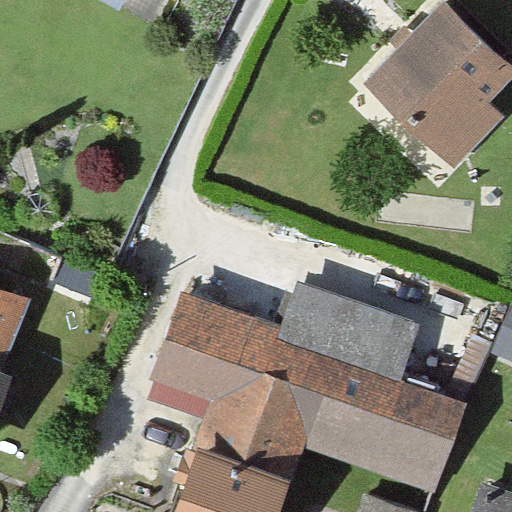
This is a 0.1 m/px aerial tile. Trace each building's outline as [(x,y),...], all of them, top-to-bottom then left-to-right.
[(439,0),(366,74),(453,160),(503,110),(485,93),(511,66),(511,61),(449,0),(439,0)] [(153,370),(214,392),(171,511),(271,511),(299,435),(435,484),(466,397),(396,372),(415,318),(299,277),(283,321),(183,286),(153,370)] [(0,386),(8,366),(0,363),(0,360),(26,294),(0,284),(0,386)] [(511,354),(511,297),(491,345),(511,354)] [(473,511),(511,511),(511,487),(485,479),(473,511)] [(423,511),(424,511),(365,491),(357,511),(423,511)]
